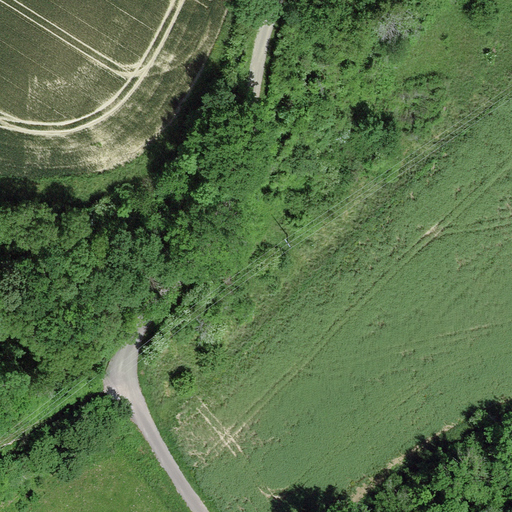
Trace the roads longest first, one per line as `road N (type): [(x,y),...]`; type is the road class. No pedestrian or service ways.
road 1 (track): [(201,511),(137,405),(129,347),(234,189),(276,0)]
road 2 (track): [(0,441),(128,383)]
